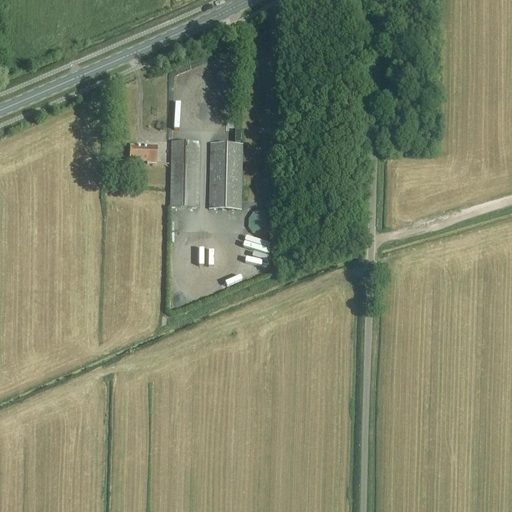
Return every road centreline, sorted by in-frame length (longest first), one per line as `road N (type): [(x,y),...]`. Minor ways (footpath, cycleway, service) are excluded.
road 1 (unclassified): [(364,511),(377,63),(353,0)]
road 2 (primary): [(0,111),(249,0)]
road 3 (track): [(372,243),(511,202)]
